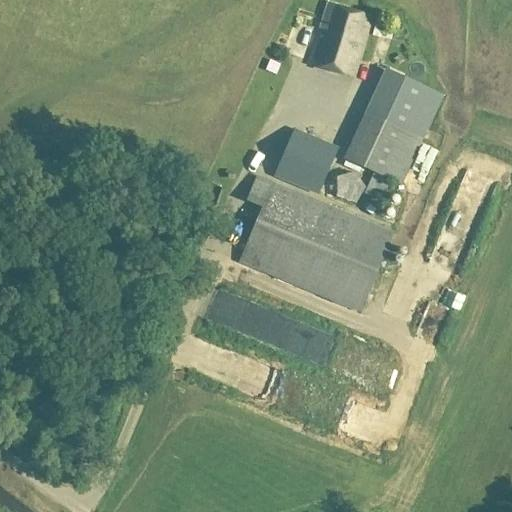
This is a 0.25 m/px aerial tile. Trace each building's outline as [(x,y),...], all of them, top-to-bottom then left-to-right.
[(356,78),(374,18),(328,4),(310,64),(356,78)] [(386,71),(367,113),(421,139),(422,139),(442,97),(386,71)] [(344,160),(374,174),(364,194),(380,202),(390,181),(401,186),(422,139),(421,139),(367,113),(366,113),(344,160)] [(318,194),(337,149),(294,131),(275,176),(318,194)] [(356,203),(366,188),(355,172),(337,176),(336,196),(356,203)] [(359,312),(392,233),(274,184),(241,262),(359,312)] [(447,276),(473,215),(447,204),(421,265),(447,276)] [(421,300),(410,331),(429,338),(441,307),(421,300)] [(314,341),(311,361),(325,362),(327,342),(314,341)]
